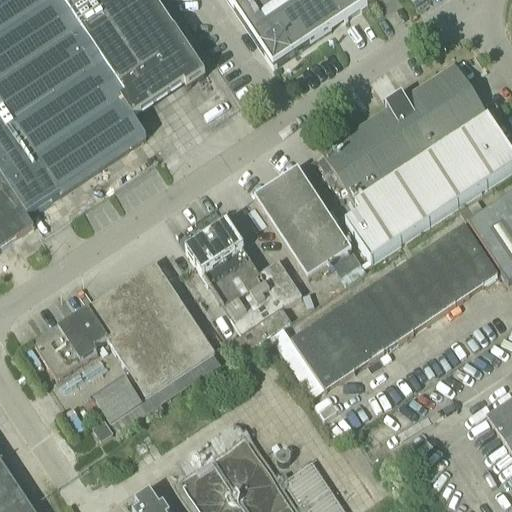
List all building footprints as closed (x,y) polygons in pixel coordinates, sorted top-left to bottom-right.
[(0,181),(26,221),(145,142),(50,0),(25,0),(0,17),(0,181)] [(0,0),(0,17),(25,0),(0,0)] [(203,80),(149,0),(50,0),(121,106),(173,71),(186,91),(203,80)] [(345,25),(328,0),(224,0),(271,74),(345,25)] [(329,0),(345,24),(382,0),(329,0)] [(453,71),(321,158),(354,208),(486,121),(453,71)] [(511,175),(511,160),(488,123),(354,211),(360,219),(345,229),(371,268),(511,175)] [(350,255),(297,174),(253,202),(307,284),(350,255)] [(0,254),(33,232),(26,221),(0,181),(0,254)] [(508,290),(511,286),(511,198),(467,229),(508,290)] [(241,340),(300,301),(277,266),(259,278),(226,229),(185,256),(241,340)] [(324,395),(497,281),(463,231),(291,345),(324,395)] [(95,307),(92,309),(93,311),(152,400),(216,357),(157,268),(155,265),(95,307)] [(96,358),(96,357),(93,353),(105,344),(109,342),(90,313),(88,314),(88,313),(68,326),(66,323),(31,347),(56,385),(96,358)] [(511,404),(485,422),(511,462),(511,404)] [(100,446),(112,439),(104,427),(92,434),(100,446)] [(233,432),(167,474),(190,511),(337,511),(315,477),(277,502),(233,432)] [(0,511),(28,511),(0,469),(0,511)] [(160,511),(149,495),(135,505),(139,511),(138,511),(160,511)]
